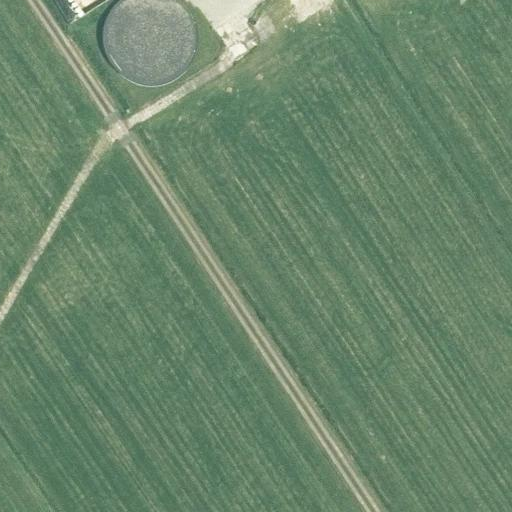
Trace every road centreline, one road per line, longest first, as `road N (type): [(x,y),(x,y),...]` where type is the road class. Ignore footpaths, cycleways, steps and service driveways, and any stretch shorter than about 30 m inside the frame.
road 1 (track): [(119,131),(372,511)]
road 2 (track): [(119,131),(100,145),(0,318)]
road 3 (track): [(119,131),(223,64),(237,44),(218,14)]
road 4 (track): [(31,0),(119,131)]
